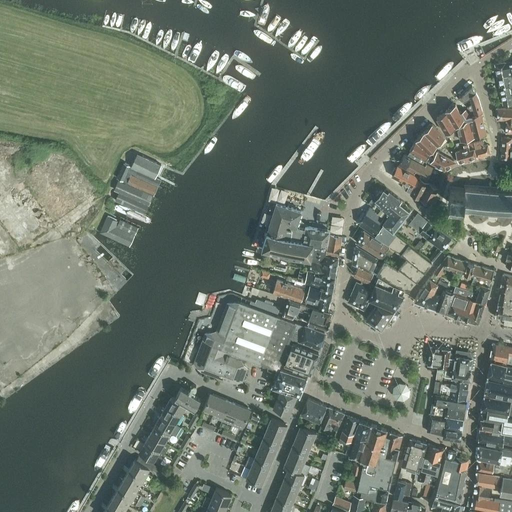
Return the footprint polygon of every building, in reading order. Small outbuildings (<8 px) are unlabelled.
[(506,64),(506,63),(505,63),(505,62),(495,64),(497,76),(508,74),(506,64)] [(499,85),(510,83),(508,74),(497,76),(499,85)] [(511,93),(511,91),(510,83),(499,85),(503,105),(507,104),(511,103),(511,93)] [(482,110),(478,96),(476,92),(472,85),(471,85),(460,95),(465,99),(462,101),(466,105),(467,105),(471,108),(473,108),(473,109),(476,111),(482,110)] [(455,126),(463,118),(460,112),(455,104),(445,110),(446,111),(455,126)] [(474,137),(486,134),(481,113),(468,116),(465,110),(463,112),(455,104),(460,112),(463,118),(465,120),(466,121),(470,120),(474,137)] [(511,119),(511,108),(497,108),(497,119),(507,119),(511,119)] [(445,132),(455,126),(446,111),(436,117),(445,132)] [(458,128),(460,141),(474,137),(470,120),(466,121),(465,120),(458,128)] [(425,132),(437,144),(445,135),(433,123),(429,127),(425,132)] [(429,152),(437,144),(425,132),(424,133),(416,139),(420,144),(421,143),(429,152)] [(511,160),(511,140),(511,137),(502,136),(500,159),(511,160)] [(427,155),(429,152),(421,143),(420,144),(416,140),(410,151),(411,151),(410,151),(427,161),(427,160),(428,161),(431,157),(427,155)] [(474,145),(477,158),(490,154),(488,144),(484,145),(483,140),(468,144),(469,146),(474,145)] [(458,163),(477,158),(474,145),(469,146),(468,144),(463,145),(465,150),(461,151),(460,151),(457,150),(456,150),(457,158),(457,160),(458,163)] [(431,157),(428,161),(445,170),(456,161),(437,150),(433,158),(431,157)] [(426,162),(427,161),(410,151),(408,155),(405,153),(399,163),(414,171),(416,168),(421,171),(420,174),(427,178),(433,166),(426,162)] [(137,153),(131,166),(155,177),(157,173),(160,166),(161,164),(137,153)] [(124,163),(117,179),(123,182),(127,173),(128,172),(131,166),(124,163)] [(413,187),(419,177),(398,165),(397,167),(394,167),(392,172),(393,174),(392,176),(410,185),(413,187)] [(131,166),(128,172),(158,185),(161,180),(155,177),(131,166)] [(127,173),(123,182),(153,196),(157,187),(127,173)] [(413,187),(410,185),(406,191),(411,193),(410,194),(420,199),(429,182),(419,177),(413,187)] [(118,181),(114,188),(149,204),(152,197),(118,181)] [(429,204),(439,188),(430,183),(421,199),(429,204)] [(511,189),(491,188),(465,186),(465,189),(451,187),(448,202),(463,204),(463,207),(511,211),(511,189)] [(385,209),(396,195),(386,187),(384,190),(383,191),(382,190),(379,190),(377,194),(377,196),(378,197),(377,198),(371,206),(382,214),(386,210),(385,209)] [(119,192),(115,199),(145,213),(149,205),(119,192)] [(386,210),(382,214),(387,217),(383,222),(393,230),(399,222),(400,223),(404,217),(403,217),(410,210),(399,202),(401,199),(396,195),(385,209),(386,210)] [(326,253),(329,234),(330,225),(312,222),(312,226),(305,225),(305,227),(297,225),(302,210),(293,207),(293,208),(276,202),(276,203),(276,204),(267,232),(267,231),(262,247),(273,250),(282,252),(291,255),(318,259),(325,253),(326,253)] [(407,256),(404,259),(398,267),(384,259),(383,261),(376,272),(407,288),(408,289),(433,261),(432,260),(431,260),(381,221),(384,216),(370,206),(358,223),(382,239),(390,244),(407,256)] [(418,213),(409,223),(414,227),(423,216),(418,213)] [(108,215),(100,232),(130,246),(135,235),(116,226),(119,220),(108,215)] [(423,216),(414,227),(420,232),(429,221),(423,216)] [(120,220),(117,226),(135,234),(138,228),(120,220)] [(429,221),(420,232),(420,233),(442,249),(451,238),(434,225),(429,221)] [(390,244),(382,239),(380,238),(379,239),(364,229),(356,241),(382,257),(390,244)] [(329,234),(326,253),(339,255),(342,236),(329,234)] [(420,239),(414,246),(418,249),(423,242),(420,239)] [(376,273),(376,272),(383,261),(357,244),(353,263),(376,273)] [(313,271),(330,276),(330,275),(335,277),(338,257),(327,255),(325,256),(324,264),(311,261),(309,270),(313,271)] [(436,269),(441,274),(444,266),(448,268),(451,269),(463,273),(468,261),(448,255),(436,269)] [(470,275),(473,263),(468,261),(463,273),(470,275)] [(489,285),(490,281),(494,270),(473,263),(470,275),(474,276),(472,282),(480,284),(481,283),(489,285)] [(373,273),(358,266),(354,275),(362,279),(368,283),(369,283),(373,273)] [(335,277),(330,276),(313,271),(305,269),(303,275),(306,275),(305,282),(310,284),(314,285),(332,292),(335,277)] [(441,276),(441,274),(436,269),(422,287),(415,299),(414,300),(424,303),(428,291),(431,285),(434,286),(434,285),(436,286),(439,279),(441,276)] [(511,275),(504,273),(498,291),(501,292),(495,316),(510,318),(511,318),(511,275)] [(378,276),(370,298),(395,308),(404,295),(403,294),(404,291),(404,290),(378,276)] [(301,300),(305,288),(276,279),(272,291),(301,300)] [(369,299),(369,298),(374,286),(368,283),(362,279),(360,282),(357,281),(352,291),(353,291),(348,301),(365,309),(369,299)] [(454,292),(453,291),(446,289),(448,283),(441,281),(441,280),(439,279),(436,286),(443,288),(436,307),(446,311),(448,307),(454,292)] [(491,286),(489,285),(481,283),(480,284),(481,284),(479,290),(477,289),(476,292),(469,289),(467,295),(468,296),(485,302),(491,286)] [(332,292),(314,285),(314,286),(310,284),(306,300),(329,307),(332,292)] [(443,288),(436,286),(434,285),(434,286),(431,285),(428,291),(424,303),(436,307),(443,288)] [(467,295),(469,289),(455,285),(453,291),(454,292),(448,307),(446,311),(462,317),(468,299),(467,298),(468,296),(467,295)] [(484,302),(485,302),(468,296),(467,298),(468,299),(462,317),(478,322),(484,302)] [(286,306),(285,309),(283,313),(296,317),(299,308),(303,310),(304,308),(306,303),(301,301),(289,297),(286,306)] [(239,301),(228,303),(217,331),(206,333),(195,362),(202,371),(231,381),(242,379),(247,368),(241,361),(248,356),(269,364),(268,369),(272,370),(275,366),(278,367),(281,361),(311,372),(318,352),(302,345),(303,342),(319,348),(325,332),(305,325),(305,326),(295,322),(277,315),(278,311),(283,313),(285,309),(280,306),(279,308),(268,304),(267,306),(250,300),(248,304),(239,301)] [(328,310),(317,305),(306,302),(306,303),(304,308),(303,310),(299,308),(296,317),(327,328),(333,311),(328,310)] [(394,309),(377,302),(374,309),(373,309),(367,318),(373,322),(370,326),(375,330),(378,325),(382,328),(394,309)] [(511,362),(511,346),(492,343),(489,358),(507,362),(511,362)] [(449,366),(450,354),(451,348),(441,347),(431,346),(428,364),(438,366),(438,368),(446,369),(445,375),(446,376),(447,366),(449,366)] [(446,376),(469,379),(470,379),(471,369),(473,357),(450,354),(449,366),(447,366),(446,376)] [(491,360),(488,375),(504,379),(511,380),(511,366),(506,365),(507,364),(491,360)] [(274,375),(277,376),(273,385),(300,394),(307,376),(281,367),(279,371),(277,369),(274,375)] [(469,379),(446,376),(445,375),(444,381),(435,380),(433,393),(467,398),(469,379)] [(511,382),(488,376),(485,390),(511,396),(511,382)] [(408,394),(409,388),(405,383),(399,382),(394,386),(394,392),(397,397),(403,398),(408,394)] [(187,404),(195,408),(201,398),(181,386),(175,397),(187,404)] [(277,398),(293,404),(297,395),(281,389),(277,398)] [(487,413),(507,416),(511,417),(511,396),(485,390),(485,394),(484,393),(481,407),(487,408),(487,413)] [(214,412),(221,396),(210,392),(203,408),(214,412)] [(465,408),(467,398),(433,393),(432,403),(444,405),(465,408)] [(166,405),(181,414),(187,404),(175,397),(172,395),(166,405)] [(222,420),(231,400),(221,396),(214,412),(212,416),(222,420)] [(311,417),(318,401),(308,397),(301,413),(311,417)] [(289,414),(293,404),(277,398),(273,407),(289,414)] [(234,420),(241,404),(231,400),(222,420),(232,424),(234,420)] [(322,422),(329,406),(318,401),(311,417),(322,422)] [(464,418),(465,408),(444,405),(432,403),(430,413),(446,415),(464,418)] [(234,420),(232,424),(243,428),(244,424),(251,409),(241,404),(234,420)] [(176,423),(181,414),(166,405),(161,414),(176,423)] [(329,406),(322,422),(321,425),(329,428),(331,424),(333,425),(334,422),(336,423),(334,429),(337,430),(339,425),(344,413),(329,406)] [(511,417),(507,416),(487,413),(482,412),(481,416),(480,426),(511,430),(511,417)] [(464,418),(446,415),(430,413),(427,431),(443,435),(461,438),(464,418)] [(170,432),(176,423),(161,414),(155,423),(170,432)] [(253,414),(250,420),(257,423),(259,417),(253,414)] [(340,437),(339,441),(350,445),(352,441),(354,434),(356,435),(357,433),(355,432),(358,424),(359,419),(348,415),(340,437)] [(283,434),(287,424),(271,417),(267,427),(283,434)] [(349,467),(348,472),(351,473),(349,480),(356,481),(357,481),(358,473),(360,467),(360,464),(358,463),(359,460),(370,428),(371,424),(360,419),(358,424),(355,432),(357,433),(356,435),(354,441),(353,446),(350,455),(350,456),(356,458),(355,461),(354,461),(352,468),(349,467)] [(165,442),(170,432),(155,423),(150,433),(165,442)] [(357,481),(356,488),(362,489),(369,490),(369,489),(370,485),(374,469),(387,472),(392,473),(394,466),(399,448),(388,445),(387,448),(381,446),(387,429),(371,424),(370,428),(359,460),(358,463),(360,464),(360,467),(358,473),(357,481)] [(317,431),(309,428),(304,426),(300,425),(296,435),(312,442),(317,431)] [(511,431),(501,430),(480,426),(479,441),(503,445),(504,442),(511,443),(511,431)] [(283,434),(267,427),(263,437),(279,444),(283,434)] [(387,430),(383,443),(388,445),(399,448),(402,434),(387,430)] [(170,444),(165,442),(150,433),(144,442),(159,451),(164,454),(170,444)] [(292,445),(308,452),(312,442),(296,435),(292,445)] [(263,437),(259,447),(275,454),(279,444),(263,437)] [(424,454),(428,443),(410,438),(402,465),(417,470),(416,472),(418,473),(419,471),(424,454)] [(159,464),(164,454),(159,451),(144,442),(139,452),(154,461),(159,464)] [(442,453),(444,448),(428,443),(425,455),(420,473),(419,477),(418,479),(418,480),(435,484),(442,453)] [(511,448),(511,449),(503,448),(479,443),(476,470),(506,475),(507,472),(511,473),(511,448)] [(304,462),(308,452),(292,445),(288,455),(304,462)] [(255,457),(271,464),(275,454),(259,447),(255,457)] [(458,453),(445,448),(444,448),(435,484),(434,489),(439,490),(437,497),(446,499),(460,503),(468,469),(465,468),(467,460),(466,460),(466,458),(457,456),(458,453)] [(304,462),(288,455),(284,466),(288,468),(288,467),(300,472),(300,471),(304,462)] [(250,467),(266,474),(271,464),(255,457),(250,467)] [(135,458),(129,468),(150,480),(152,475),(153,474),(147,471),(150,467),(147,465),(142,462),(137,459),(135,458)] [(266,474),(250,467),(246,478),(262,484),(266,474)] [(288,468),(284,477),(300,484),(305,473),(300,471),(300,472),(288,467),(288,468)] [(128,470),(124,477),(139,486),(141,482),(146,485),(147,484),(150,480),(129,468),(129,469),(128,470)] [(374,469),(370,485),(389,489),(389,487),(392,473),(387,472),(374,469)] [(511,475),(506,475),(476,470),(475,482),(485,483),(484,487),(491,488),(500,489),(500,493),(511,494),(511,475)] [(403,493),(405,481),(400,480),(402,475),(401,471),(400,471),(398,479),(394,496),(401,498),(403,493)] [(124,477),(118,486),(139,498),(141,494),(142,493),(136,490),(139,486),(124,477)] [(296,494),(300,484),(284,477),(280,487),(296,494)] [(310,482),(308,486),(315,489),(319,479),(315,477),(313,483),(310,482)] [(346,479),(344,487),(355,489),(356,481),(349,480),(346,479)] [(405,481),(403,493),(409,495),(411,482),(405,481)] [(491,499),(491,488),(484,487),(485,483),(475,482),(473,495),(479,496),(479,497),(491,499)] [(429,496),(431,485),(426,484),(423,495),(429,496)] [(362,489),(360,496),(365,497),(373,499),(375,500),(375,501),(386,502),(381,501),(386,502),(389,489),(370,485),(369,489),(369,490),(362,489)] [(117,489),(113,496),(128,505),(130,501),(135,504),(136,503),(139,498),(118,486),(118,487),(117,489)] [(212,497),(228,504),(232,494),(216,487),(212,497)] [(296,494),(280,487),(276,497),(292,504),(296,494)] [(457,511),(460,503),(446,499),(437,498),(437,497),(439,490),(434,489),(430,499),(429,502),(435,505),(438,506),(436,511),(457,511)] [(352,502),(349,511),(361,511),(365,497),(360,496),(354,494),(352,502)] [(335,495),(333,503),(349,510),(352,502),(335,495)] [(113,496),(107,505),(119,511),(130,511),(131,511),(125,508),(128,505),(113,496)] [(473,496),(471,506),(483,509),(498,511),(497,511),(511,511),(511,499),(495,497),(494,500),(491,499),(479,497),(473,496)] [(218,511),(224,511),(228,504),(212,497),(208,508),(218,511)] [(276,497),(272,507),(283,511),(288,511),(292,504),(276,497)] [(411,511),(412,510),(412,503),(393,498),(390,510),(391,510),(391,511),(411,511)] [(372,511),(384,511),(386,502),(375,501),(372,511)] [(411,511),(426,511),(426,509),(425,509),(425,507),(422,505),(420,503),(415,502),(412,501),(412,503),(412,510),(411,511)]
